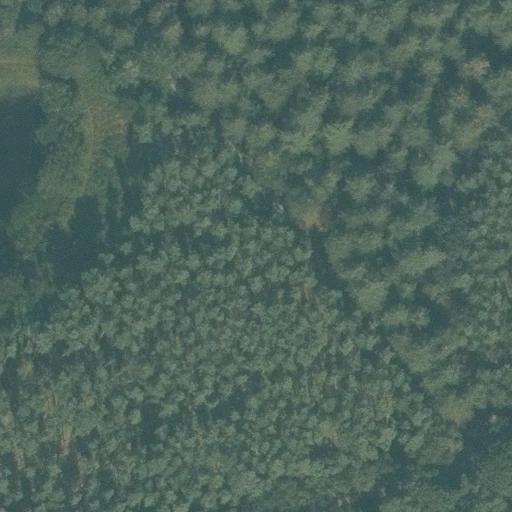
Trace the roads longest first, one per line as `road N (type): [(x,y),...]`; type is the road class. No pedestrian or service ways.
road 1 (track): [(511,99),(452,181),(441,219),(446,308),(486,470),(122,0)]
road 2 (track): [(341,511),(511,461)]
